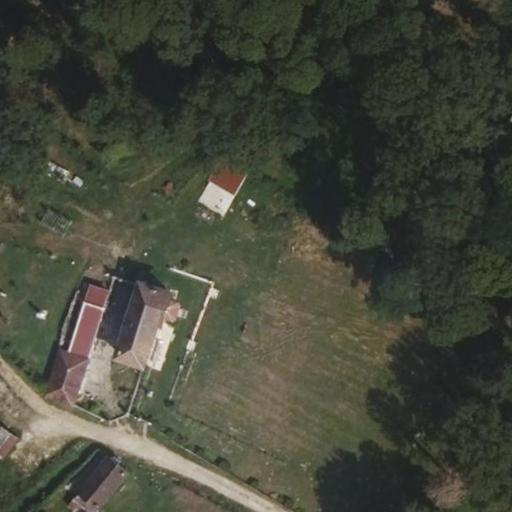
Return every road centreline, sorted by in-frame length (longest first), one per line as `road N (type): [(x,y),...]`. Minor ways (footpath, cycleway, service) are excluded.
road 1 (track): [(272,511),(42,408),(0,364)]
road 2 (track): [(383,511),(511,267)]
